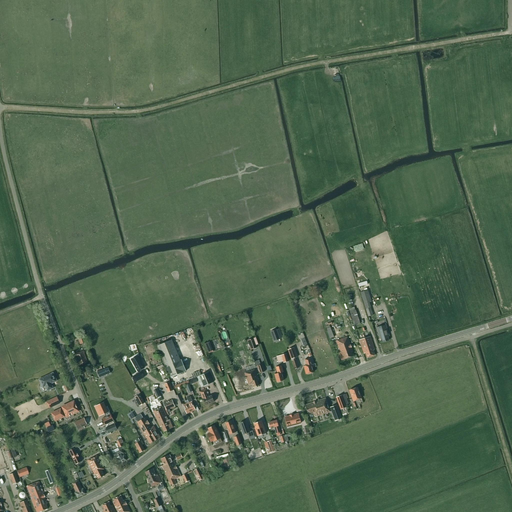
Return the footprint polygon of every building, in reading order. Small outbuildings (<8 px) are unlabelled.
[(360,292),(364,304),(371,302),(367,290),(360,292)] [(355,310),(354,307),(348,309),(354,326),(360,323),(360,322),(355,310)] [(334,337),(329,325),(325,327),(330,339),(334,337)] [(389,336),(386,325),(376,328),(379,339),(381,338),(382,340),(383,342),(389,340),(388,336),(389,336)] [(270,332),(274,341),(280,339),(276,330),(270,332)] [(86,343),(83,335),(77,337),(80,345),(86,343)] [(374,350),(370,336),(370,337),(359,340),(364,354),(365,353),(367,358),(375,355),(373,350),(374,350)] [(256,337),(247,340),(249,344),(251,350),(256,348),(255,345),(258,344),(256,337)] [(344,359),(353,356),(352,352),(348,337),(337,341),(340,352),(339,353),(341,360),(344,359)] [(180,360),(172,340),(157,346),(171,378),(186,371),(181,360),(180,360)] [(210,343),(205,345),(208,355),(213,353),(210,343)] [(298,368),(295,357),(297,357),(294,347),(288,349),(295,369),(298,368)] [(88,362),(85,355),(83,351),(75,354),(78,361),(79,361),(81,365),(88,362)] [(144,368),(138,356),(137,356),(137,357),(132,360),(131,360),(138,372),(138,371),(144,368)] [(312,364),(310,358),(305,359),(306,365),(304,366),(305,370),(306,374),(314,372),(313,372),(312,368),(311,364),(312,364)] [(260,365),(259,361),(253,363),(254,367),(257,366),(260,373),(265,371),(262,364),(260,365)] [(283,381),(284,381),(283,375),(283,372),(284,372),(282,366),(276,367),(278,373),(275,374),(278,383),(283,381)] [(108,368),(97,372),(100,378),(110,373),(108,368)] [(255,370),(245,373),(248,385),(252,383),(253,387),(259,385),(258,382),(259,381),(255,370)] [(141,372),(133,376),(136,382),(144,377),(141,372)] [(209,372),(199,376),(204,386),(213,382),(209,372)] [(56,381),(53,373),(39,380),(43,387),(45,386),(47,391),(53,388),(51,384),(52,383),(56,381)] [(173,390),(170,382),(164,384),(168,392),(173,390)] [(361,398),(357,387),(350,390),(354,401),(361,398)] [(206,389),(200,392),(203,399),(205,405),(214,402),(211,395),(209,396),(206,389)] [(145,403),(140,394),(135,397),(136,399),(135,399),(139,406),(145,403)] [(345,405),(348,404),(346,399),(345,394),(336,397),(342,414),(348,412),(345,405)] [(183,405),(187,414),(195,410),(191,401),(192,401),(190,396),(187,398),(189,402),(183,405)] [(59,403),(57,397),(47,402),(49,408),(50,407),(59,403)] [(326,398),(305,405),(308,414),(313,412),(315,417),(330,412),(326,398)] [(175,407),(172,400),(163,404),(167,411),(169,410),(175,407)] [(77,411),(73,401),(61,406),(62,408),(60,409),(59,408),(53,411),(50,412),(51,414),(54,420),(62,416),(61,413),(63,412),(65,416),(77,411)] [(104,404),(98,407),(102,417),(108,414),(104,404)] [(342,418),(337,405),(330,407),(335,421),(342,418)] [(169,420),(168,420),(168,421),(161,406),(153,410),(160,427),(161,426),(164,432),(173,428),(169,420)] [(290,416),(285,417),(287,424),(292,423),(292,424),(298,422),(298,423),(301,422),(298,413),(293,415),(293,414),(293,415),(290,416),(290,415),(290,416)] [(141,414),(135,418),(138,422),(137,423),(146,438),(150,444),(160,438),(154,426),(151,428),(145,418),(143,419),(141,414)] [(111,415),(103,419),(105,424),(113,421),(111,415)] [(82,418),(75,421),(75,422),(73,423),(77,431),(83,428),(83,427),(86,425),(83,418),(82,418)] [(279,431),(279,429),(276,420),(269,422),(271,428),(274,427),(274,430),(275,430),(276,432),(279,431)] [(231,421),(226,423),(229,434),(236,432),(234,426),(233,426),(231,421)] [(246,421),(239,423),(243,434),(247,433),(249,437),(254,435),(252,431),(250,432),(246,421)] [(262,421),(254,423),(255,428),(258,436),(266,433),(262,421)] [(116,430),(114,425),(105,428),(107,434),(116,430)] [(207,434),(211,441),(213,440),(214,441),(221,438),(216,428),(214,425),(208,428),(210,433),(207,434)] [(242,444),(239,435),(233,437),(237,445),(242,444)] [(140,453),(145,450),(142,445),(143,444),(141,440),(140,441),(138,438),(135,440),(137,443),(135,444),(140,453)] [(118,448),(119,451),(113,454),(115,458),(117,457),(117,459),(119,464),(127,460),(124,455),(122,456),(122,455),(124,453),(122,449),(123,449),(122,446),(123,446),(122,443),(123,442),(121,439),(117,441),(120,447),(118,448)] [(271,440),(267,442),(269,447),(268,448),(270,453),(275,451),(273,445),(272,446),(271,440)] [(69,451),(75,465),(81,463),(74,449),(69,451)] [(98,455),(87,461),(94,474),(95,473),(98,479),(105,476),(102,470),(105,469),(102,462),(101,463),(100,460),(98,455)] [(170,455),(161,459),(164,465),(162,466),(164,471),(169,481),(171,486),(176,484),(174,479),(180,476),(176,466),(173,461),(172,461),(170,455)] [(232,464),(230,458),(223,461),(225,467),(232,464)] [(20,477),(28,474),(26,468),(17,471),(20,477)] [(153,478),(157,476),(156,473),(155,473),(153,468),(145,472),(146,475),(147,476),(147,477),(152,475),(153,478)] [(198,468),(195,470),(198,477),(200,480),(203,479),(203,478),(204,478),(202,475),(201,475),(198,468)] [(18,482),(15,472),(9,475),(12,484),(18,482)] [(157,476),(153,478),(152,475),(147,477),(151,487),(162,482),(161,481),(160,481),(158,475),(157,476)] [(77,498),(81,496),(83,495),(86,494),(83,488),(82,489),(78,481),(75,482),(72,484),(76,492),(75,493),(77,498)] [(36,511),(38,511),(47,508),(46,504),(47,504),(39,483),(39,482),(33,484),(31,484),(27,486),(36,511)] [(121,495),(113,499),(114,501),(113,502),(115,507),(117,511),(128,511),(130,511),(127,505),(127,504),(125,500),(123,500),(123,499),(121,495)] [(30,511),(26,500),(19,503),(22,511),(30,511)] [(109,502),(102,505),(104,509),(102,510),(103,511),(115,511),(112,505),(110,505),(109,502)]
